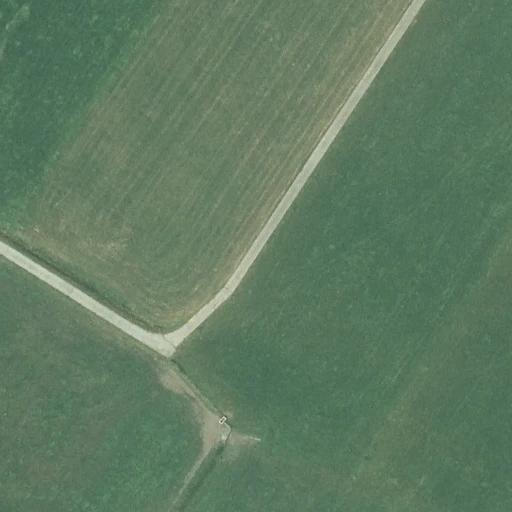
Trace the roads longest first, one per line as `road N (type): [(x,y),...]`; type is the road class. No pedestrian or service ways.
road 1 (track): [(420,0),(226,294),(165,344)]
road 2 (track): [(165,344),(405,511)]
road 3 (track): [(165,344),(0,246)]
